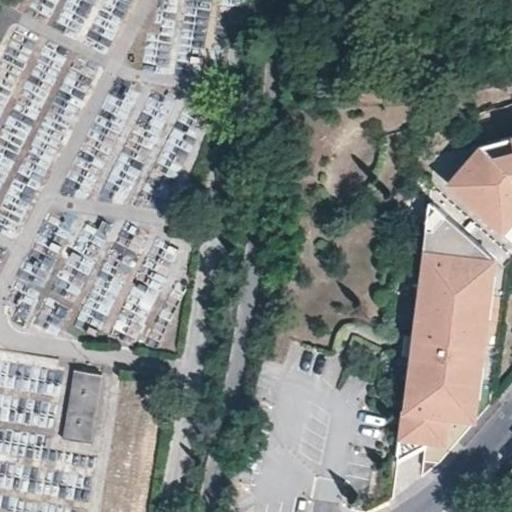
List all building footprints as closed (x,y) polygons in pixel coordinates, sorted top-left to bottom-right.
[(511,132),(511,133),(511,134),(511,146),(493,152),(480,142),(445,182),(504,234),(511,223),(511,132)] [(511,134),(511,133),(480,142),(493,152),(511,146),(511,134)] [(478,420),(498,256),(431,198),(412,335),(410,354),(403,411),(401,410),(398,438),(448,444),(451,417),(478,420)] [(410,354),(412,335),(405,334),(402,354),(410,354)] [(89,438),(98,370),(74,366),(63,434),(89,438)]
